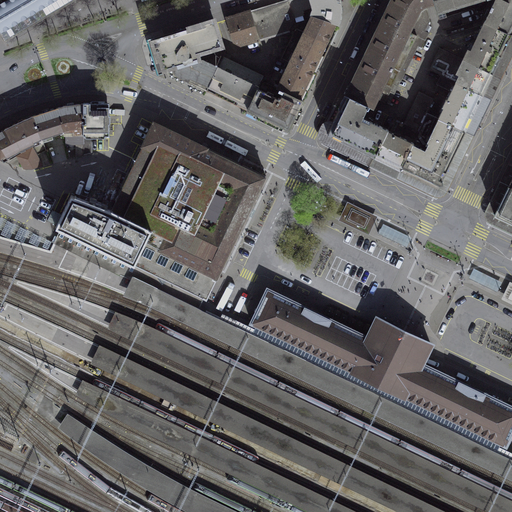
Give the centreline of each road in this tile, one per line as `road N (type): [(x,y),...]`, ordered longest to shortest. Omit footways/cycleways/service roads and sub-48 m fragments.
road 1 (residential): [(301,157),(367,0)]
road 2 (tertiary): [(301,157),(452,230)]
road 3 (tertiary): [(149,90),(301,157)]
road 4 (residential): [(90,54),(121,32),(224,0)]
road 5 (residential): [(452,230),(511,102)]
